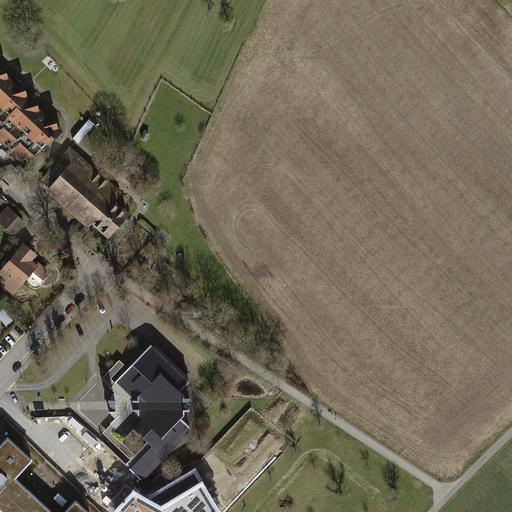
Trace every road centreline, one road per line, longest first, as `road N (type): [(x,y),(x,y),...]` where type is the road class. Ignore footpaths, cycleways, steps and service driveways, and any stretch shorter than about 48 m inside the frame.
road 1 (track): [(447,491),(102,268)]
road 2 (residential): [(0,379),(102,268)]
